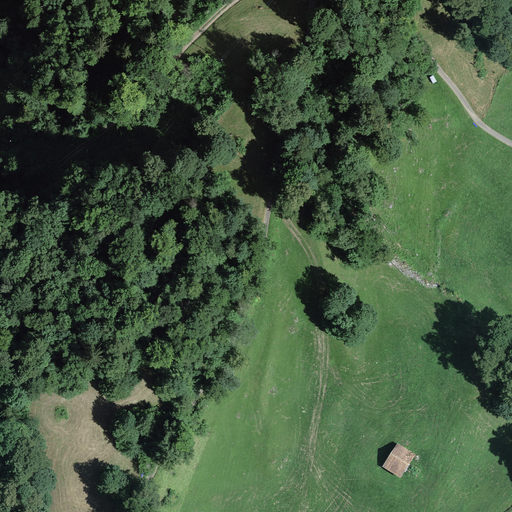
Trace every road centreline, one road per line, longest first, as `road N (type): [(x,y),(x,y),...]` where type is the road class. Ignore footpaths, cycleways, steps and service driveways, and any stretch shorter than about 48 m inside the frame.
road 1 (track): [(312,0),(245,310),(224,360),(130,511)]
road 2 (track): [(388,0),(478,122),(511,143)]
